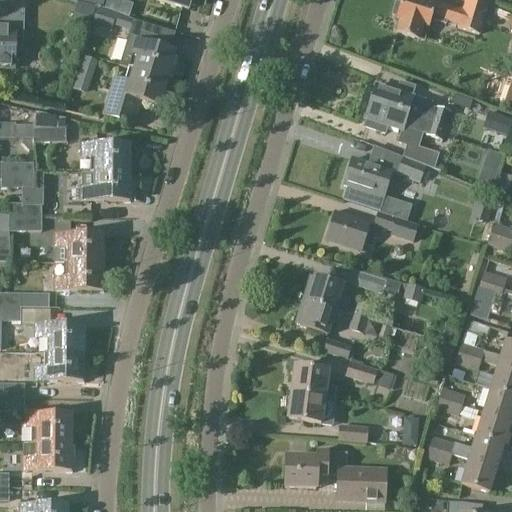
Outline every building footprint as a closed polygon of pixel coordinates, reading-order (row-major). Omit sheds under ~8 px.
[(0,0),(0,68),(13,69),(13,49),(22,49),(23,0),(0,0)] [(148,0),(149,0),(187,12),(189,8),(194,9),(196,0),(148,0)] [(395,3),(390,18),(400,20),(395,36),(418,43),(418,42),(423,44),(431,20),(456,28),(455,30),(479,38),(489,6),(468,0),(464,0),(461,12),(435,4),(435,7),(413,0),(401,0),(400,5),(395,3)] [(125,20),(116,16),(112,28),(121,30),(125,20)] [(160,33),(133,23),(123,54),(138,58),(134,72),(166,82),(174,55),(155,50),(160,33)] [(79,69),(72,92),(86,96),(93,73),(79,69)] [(127,94),(112,90),(103,117),(132,126),(139,102),(158,108),(166,82),(134,72),(127,94)] [(393,94),(374,88),(369,104),(446,129),(451,114),(431,108),(432,106),(411,100),(414,90),(401,86),(400,88),(395,86),(393,94)] [(369,104),(363,121),(367,122),(365,129),(386,136),(388,129),(401,133),(396,146),(406,149),(407,147),(417,150),(422,135),(442,142),(446,129),(369,104)] [(32,131),(65,131),(64,121),(35,114),(32,127),(32,131)] [(511,121),(501,118),(495,135),(509,140),(511,131),(511,121)] [(65,131),(32,131),(32,141),(32,146),(66,144),(65,131)] [(128,147),(80,147),(80,161),(90,161),(90,176),(128,176),(128,147)] [(437,156),(429,154),(424,169),(437,173),(438,173),(441,174),(442,168),(435,166),(438,157),(437,156)] [(390,173),(350,161),(342,187),(381,200),(390,173)] [(424,169),(402,161),(397,176),(419,183),(422,175),(424,169)] [(0,165),(0,174),(0,177),(33,177),(33,176),(33,165),(0,165)] [(481,175),(476,188),(491,193),(495,180),(481,175)] [(42,176),(33,176),(33,177),(33,184),(42,184),(42,176)] [(89,176),(89,188),(74,188),(74,203),(128,203),(128,176),(89,176)] [(501,176),(496,191),(506,194),(511,179),(501,176)] [(33,177),(0,177),(0,190),(33,191),(33,177)] [(478,202),(472,221),(488,226),(493,207),(478,202)] [(21,209),(21,207),(8,207),(8,221),(40,221),(40,209),(21,209)] [(376,214),(376,215),(372,228),(390,234),(389,238),(412,245),(417,228),(376,214)] [(367,226),(332,215),(324,242),(358,253),(367,226)] [(8,221),(8,234),(40,234),(40,221),(8,221)] [(511,234),(492,228),(488,238),(511,245),(511,244),(511,234)] [(0,238),(0,251),(8,252),(8,239),(0,238)] [(102,238),(67,238),(54,238),(54,254),(67,254),(67,265),(102,266),(102,238)] [(488,238),(486,247),(509,254),(511,245),(488,238)] [(8,252),(0,251),(0,265),(8,265),(8,252)] [(67,265),(67,279),(52,279),(52,294),(102,294),(102,266),(67,265)] [(385,283),(346,271),(341,284),(381,296),(385,283)] [(483,276),(482,276),(479,285),(502,293),(505,283),(488,278),(483,276)] [(309,291),(305,303),(346,316),(350,305),(344,303),(348,289),(340,287),(313,278),(312,280),(311,279),(307,281),(305,287),(306,289),(307,290),(309,291)] [(385,283),(381,296),(380,297),(397,298),(398,295),(398,292),(400,286),(385,282),(385,283)] [(502,293),(479,285),(476,295),(493,300),(499,302),(502,293)] [(406,287),(402,301),(419,306),(423,291),(406,287)] [(511,295),(502,293),(499,302),(499,303),(511,307),(511,312),(509,320),(511,321),(511,295)] [(20,296),(0,296),(0,311),(19,312),(20,296)] [(296,316),(294,323),(295,326),(297,326),(297,328),(324,337),(327,338),(331,325),(342,329),(346,316),(305,303),(301,315),(299,314),(296,316)] [(356,305),(353,318),(367,322),(370,311),(371,310),(356,305)] [(19,312),(0,311),(0,323),(19,324),(19,312)] [(353,318),(348,332),(363,336),(367,322),(353,318)] [(489,329),(467,323),(464,333),(486,340),(489,329)] [(441,326),(436,342),(450,346),(455,330),(441,326)] [(83,327),(33,327),(33,341),(46,341),(46,356),(83,356),(83,327)] [(378,339),(386,342),(389,331),(381,328),(378,339)] [(321,355),(345,363),(350,349),(326,342),(321,355)] [(453,349),(446,347),(438,344),(433,360),(441,362),(448,365),(453,349)] [(494,367),(511,373),(511,347),(502,344),(494,367)] [(466,349),(460,347),(457,356),(480,364),(480,363),(483,354),(473,351),(466,349)] [(32,370),(32,385),(83,385),(83,356),(46,356),(43,356),(43,370),(32,370)] [(480,364),(457,356),(454,366),(477,373),(480,364)] [(377,373),(376,373),(348,364),(344,379),(372,388),(372,387),(377,373)] [(511,373),(494,367),(487,391),(511,399),(511,373)] [(293,368),(289,395),(321,399),(334,401),(335,390),(323,388),(325,373),(293,368)] [(511,399),(487,391),(479,415),(507,424),(511,409),(511,399)] [(441,392),(438,402),(461,409),(464,400),(441,392)] [(321,399),(289,395),(286,422),(318,426),(321,399)] [(461,409),(438,402),(435,411),(458,419),(458,418),(461,409)] [(20,416),(20,431),(30,431),(30,445),(36,445),(70,446),(71,419),(61,419),(61,413),(28,412),(23,412),(23,413),(23,416),(20,416)] [(507,424),(479,415),(472,438),(500,447),(507,424)] [(403,420),(403,428),(408,431),(417,432),(418,421),(403,420)] [(366,444),(367,431),(368,430),(338,427),(337,443),(366,446),(366,445),(366,444)] [(454,448),(451,458),(464,462),(492,471),(500,447),(472,438),(468,451),(461,449),(454,447),(454,448)] [(431,441),(428,450),(451,458),(454,448),(451,447),(431,441)] [(36,445),(36,460),(20,460),(20,475),(35,475),(35,474),(70,474),(70,446),(36,445)] [(451,458),(428,450),(425,460),(448,467),(451,458)] [(283,459),(282,490),(314,491),(315,474),(317,474),(317,479),(327,480),(327,478),(335,478),(335,469),(345,469),(346,455),(328,455),(309,454),(309,460),(283,459)] [(492,471),(464,462),(457,485),(485,494),(492,471)] [(335,478),(334,505),(365,506),(364,511),(382,511),(383,507),(385,507),(386,471),(345,469),(335,469),(335,478)]
